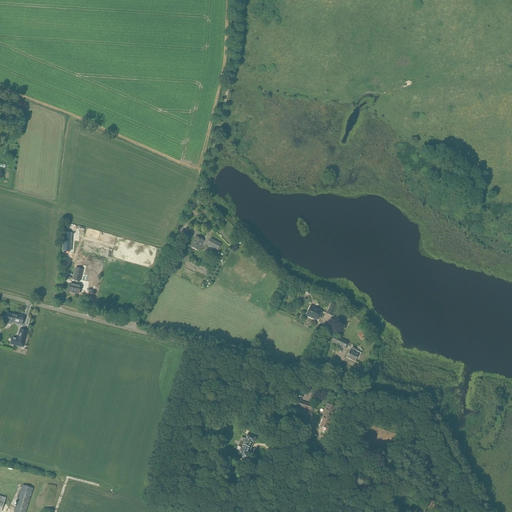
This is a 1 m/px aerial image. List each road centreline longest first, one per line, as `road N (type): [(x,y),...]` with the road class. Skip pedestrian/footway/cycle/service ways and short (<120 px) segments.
road 1 (unclassified): [(0,294),(354,388)]
road 2 (track): [(130,330),(198,188),(226,91),(234,0)]
road 3 (track): [(480,511),(416,408),(354,388)]
road 4 (unclassified): [(303,511),(354,388)]
